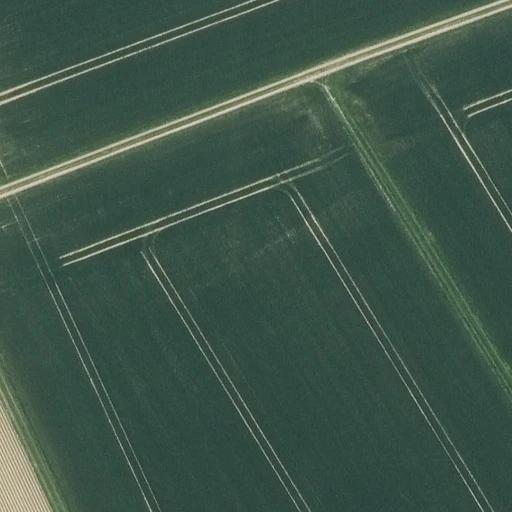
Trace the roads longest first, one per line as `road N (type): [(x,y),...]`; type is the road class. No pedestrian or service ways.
road 1 (track): [(511,3),(0,193)]
road 2 (track): [(322,72),(511,384)]
road 3 (track): [(57,511),(0,389)]
